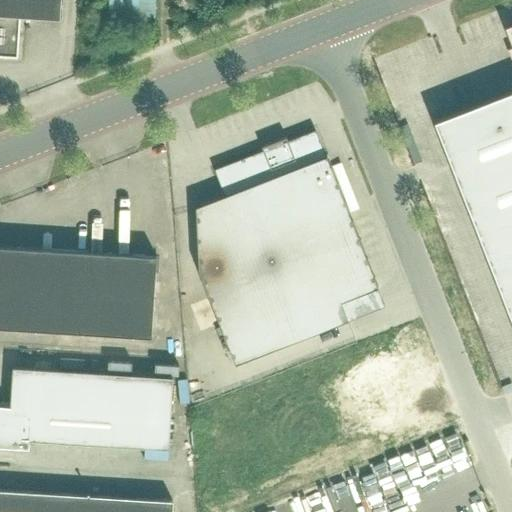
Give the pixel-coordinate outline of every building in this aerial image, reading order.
[(0,0),(0,56),(17,57),(19,17),(59,20),(60,0),(0,0)] [(109,0),(110,27),(157,28),(157,0),(109,0)] [(511,25),(506,28),(511,42),(511,90),(433,121),(511,323),(511,25)] [(224,195),(194,206),(197,270),(234,364),(348,320),(341,302),(378,287),(326,155),(325,155),(315,130),(286,137),(261,146),(262,150),(214,169),(224,195)] [(0,327),(151,337),(156,255),(0,245),(0,327)] [(0,404),(0,446),(28,448),(28,440),(167,449),(172,376),(11,366),(8,406),(0,404)] [(170,511),(171,500),(0,489),(0,511),(170,511)]
